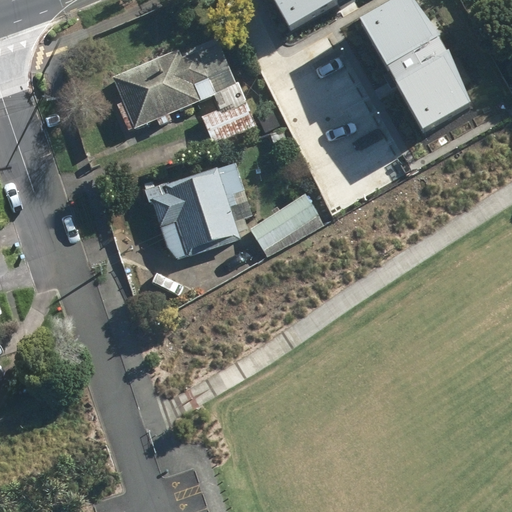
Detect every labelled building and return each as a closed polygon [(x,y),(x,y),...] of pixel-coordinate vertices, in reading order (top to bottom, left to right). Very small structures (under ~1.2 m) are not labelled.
[(284,0),(300,28),(350,0),(284,0)] [(434,0),(402,0),(369,18),(432,134),(490,103),(434,0)] [(218,94),(238,85),(220,46),(201,54),(218,94)] [(201,54),(199,51),(183,58),(180,50),(113,79),(136,130),(214,96),(218,94),(201,54)] [(218,94),(214,96),(221,111),(203,118),(215,146),(259,127),(240,84),(238,85),(218,94)] [(288,142),(274,114),(259,121),(265,134),(268,133),(276,148),(288,142)] [(255,218),(238,165),(218,172),(218,170),(170,185),(170,183),(146,191),(151,206),(155,205),(170,254),(179,261),(243,240),(238,223),(255,218)] [(307,197),(252,232),(269,260),(325,226),(307,197)]
